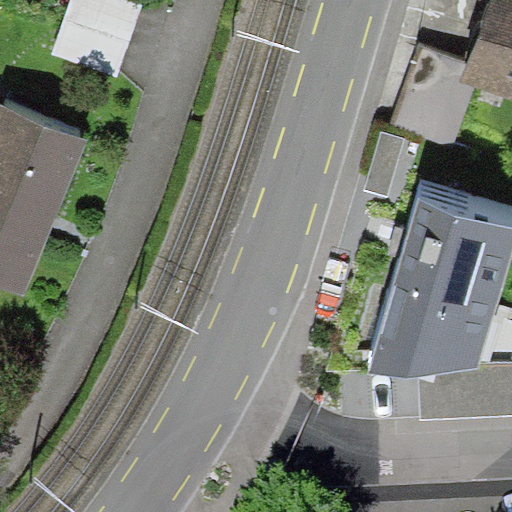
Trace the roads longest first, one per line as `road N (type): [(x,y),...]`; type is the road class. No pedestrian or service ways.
road 1 (residential): [(0,471),(27,433),(99,279),(193,0)]
road 2 (tertiary): [(203,397),(275,230),(348,0)]
road 3 (residential): [(511,447),(301,457),(203,397)]
